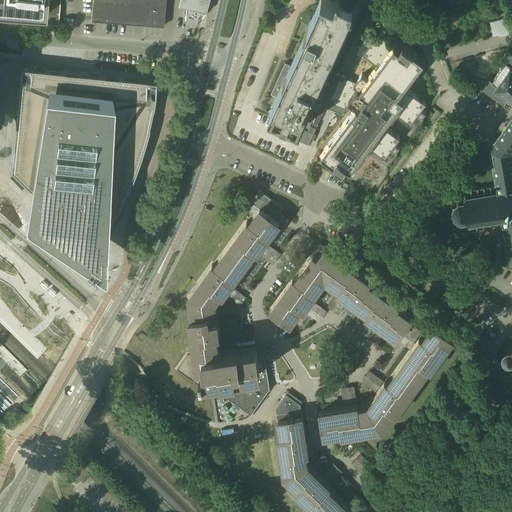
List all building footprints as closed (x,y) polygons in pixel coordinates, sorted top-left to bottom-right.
[(0,0),(0,18),(7,19),(8,8),(36,11),(35,22),(58,24),(59,0),(0,0)] [(94,0),(93,20),(165,26),(167,0),(94,0)] [(178,0),(177,5),(203,12),(205,0),(178,0)] [(282,118),(288,121),(288,120),(301,125),(303,120),(312,124),(328,86),(320,82),(353,8),(351,7),(354,2),(350,0),(340,0),(339,2),(334,0),(321,0),(292,64),(286,62),(271,93),(277,96),(269,112),(282,117),(282,118)] [(188,5),(186,27),(194,27),(208,10),(188,5)] [(510,33),(506,18),(490,22),(493,35),(499,34),(499,36),(510,33)] [(395,143),(400,137),(384,125),(395,110),(411,122),(416,115),(421,119),(426,112),(421,108),(426,102),(404,86),(424,59),(403,43),(400,47),(378,31),(374,37),(369,33),(364,40),(368,43),(364,50),(380,62),(370,75),(364,70),(356,81),(340,74),(340,75),(330,99),(325,97),(321,106),(320,106),(318,110),(319,111),(313,125),(311,124),(308,130),(302,128),(300,133),(311,138),(326,105),(333,109),(335,104),(347,109),(352,103),(357,106),(321,153),(347,173),(369,145),(385,157),(390,149),(395,153),(400,147),(395,143)] [(511,52),(508,50),(501,59),(506,63),(493,81),(488,78),(481,88),(505,104),(511,96),(511,120),(491,149),(497,185),(472,189),(472,188),(465,189),(462,187),(457,188),(455,192),(451,191),(446,194),(447,198),(443,199),(440,205),(443,208),(439,209),(441,219),(445,219),(444,223),(447,227),(452,227),(452,231),(458,233),(461,230),(464,233),(470,233),(471,230),(479,228),(478,222),(503,218),(510,259),(511,261),(511,348),(510,348),(509,348),(508,348),(507,349),(506,349),(505,350),(505,351),(504,352),(504,353),(504,354),(504,355),(505,356),(505,357),(506,358),(511,362),(511,52)] [(21,65),(10,168),(22,180),(32,189),(27,214),(97,261),(101,263),(101,260),(103,232),(108,224),(113,216),(118,207),(123,198),(127,190),(131,181),(135,171),(138,161),(142,151),(145,141),(147,130),(150,120),(152,109),(153,99),(154,92),(156,79),(21,65)] [(298,128),(284,122),(280,132),(293,138),(298,128)] [(280,222),(273,217),(281,206),(261,192),(253,203),(260,208),(249,222),(247,220),(236,236),(256,250),(258,252),(266,241),(280,222)] [(231,284),(256,250),(236,236),(214,265),(213,264),(189,296),(215,302),(221,294),(223,295),(231,284)] [(258,252),(273,263),(281,252),(266,241),(258,252)] [(312,254),(313,255),(295,279),(293,278),(271,308),(277,313),(277,314),(284,319),(284,318),(291,323),(301,308),(304,310),(311,299),(326,279),(325,248),(327,246),(321,242),(312,254)] [(325,248),(326,279),(340,289),(339,291),(339,292),(350,299),(368,313),(383,293),(368,283),(370,281),(325,248)] [(223,295),(239,307),(246,296),(231,284),(223,295)] [(328,307),(339,315),(350,299),(339,292),(328,307)] [(368,313),(367,315),(368,316),(378,323),(397,337),(402,331),(403,331),(406,327),(407,327),(406,326),(412,317),(397,307),(398,304),(383,293),(368,313)] [(195,353),(219,349),(217,332),(220,331),(218,318),(217,318),(215,302),(189,296),(192,316),(189,317),(195,353)] [(304,310),(319,321),(327,310),(311,299),(304,310)] [(218,318),(220,331),(238,329),(236,315),(218,318)] [(356,332),(366,339),(378,323),(368,316),(356,332)] [(441,328),(440,329),(433,324),(422,339),(419,337),(412,348),(412,349),(388,383),(408,397),(429,368),(431,369),(453,339),(446,334),(447,333),(441,328)] [(238,347),(219,349),(195,353),(187,354),(176,369),(201,386),(207,385),(205,377),(223,374),(226,394),(251,412),(269,388),(268,380),(264,356),(258,357),(256,346),(238,349),(238,347)] [(364,381),(377,391),(385,381),(371,371),(364,381)] [(408,397),(388,383),(385,381),(377,391),(378,392),(368,405),(382,428),(394,411),(396,413),(408,397)] [(341,389),(344,405),(358,403),(355,387),(341,389)] [(276,407),(278,420),(302,416),(303,416),(301,403),(286,393),(276,407)] [(382,428),(368,405),(358,407),(358,403),(344,405),(344,407),(320,410),(321,418),(320,419),(321,425),(322,424),(324,435),(342,432),(343,434),(382,428)] [(306,439),(302,416),(278,420),(280,437),(278,438),(284,476),(307,464),(305,453),(309,452),(307,439),(306,439)] [(337,475),(341,470),(332,462),(328,467),(337,475)] [(320,476),(307,464),(284,476),(298,490),(297,492),(311,505),(328,487),(330,485),(320,475),(320,476)] [(353,511),(328,487),(311,505),(318,511),(353,511)] [(371,502),(366,507),(371,511),(378,511),(380,511),(371,502)]
